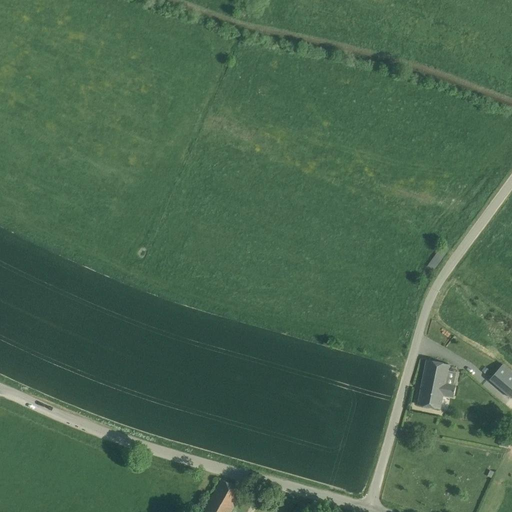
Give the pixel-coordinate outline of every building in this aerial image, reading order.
[(435,267),(444,253),(439,249),(429,263),(435,267)] [(427,359),(418,405),(431,407),(433,407),(433,408),(441,409),(441,408),(440,408),(443,394),(454,396),(456,385),(445,383),(449,364),(427,360),(427,359)] [(511,397),(511,396),(511,371),(503,364),(502,366),(490,379),(511,397)] [(450,397),(447,408),(473,414),(476,402),(450,397)] [(230,511),(243,491),(222,479),(203,511),(230,511)]
